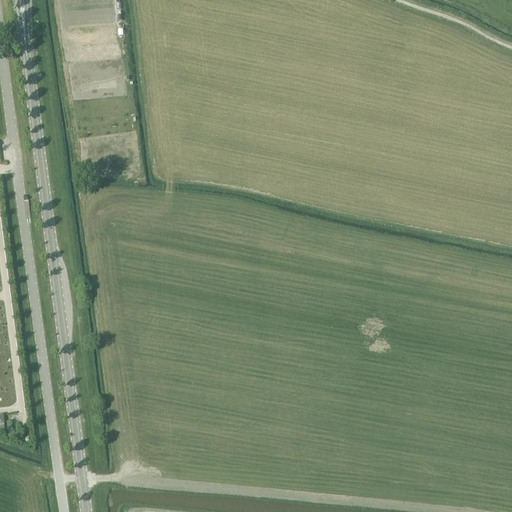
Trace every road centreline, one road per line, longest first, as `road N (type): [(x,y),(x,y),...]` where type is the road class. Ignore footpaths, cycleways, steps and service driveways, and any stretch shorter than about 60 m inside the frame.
road 1 (unclassified): [(63,511),(0,37)]
road 2 (primary): [(85,511),(24,40)]
